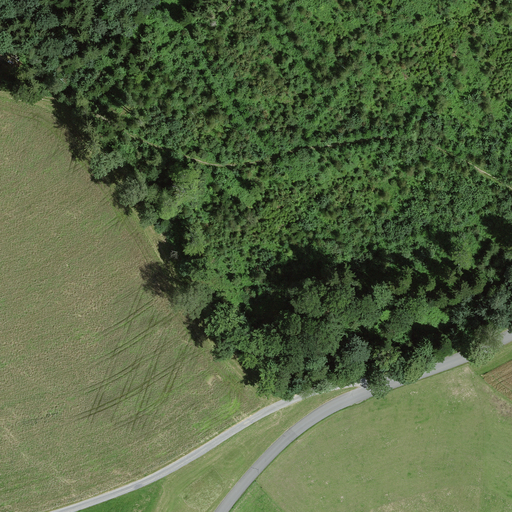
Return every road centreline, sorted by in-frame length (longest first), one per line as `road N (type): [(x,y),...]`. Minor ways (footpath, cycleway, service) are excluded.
road 1 (track): [(0,79),(106,116),(149,160),(180,171),(375,138),(429,147),(511,183)]
road 2 (track): [(60,511),(157,475),(297,396),(344,383),(379,385)]
road 3 (unclassified): [(221,511),(282,441),(331,405),(462,361),(511,335)]
